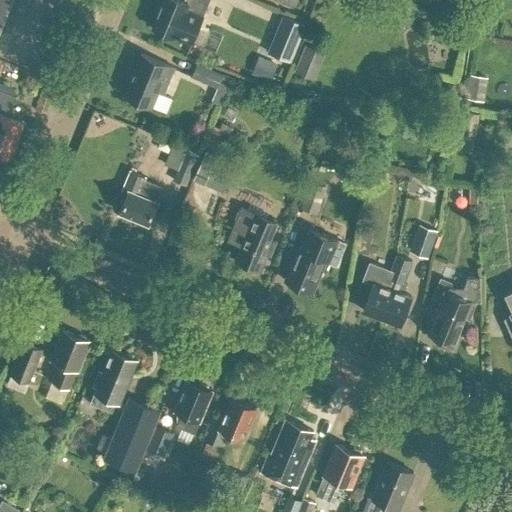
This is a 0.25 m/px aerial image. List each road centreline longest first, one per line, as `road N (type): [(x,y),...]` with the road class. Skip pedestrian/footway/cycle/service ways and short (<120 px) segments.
road 1 (unclassified): [(511,458),(431,414),(18,239)]
road 2 (residential): [(18,239),(118,0)]
